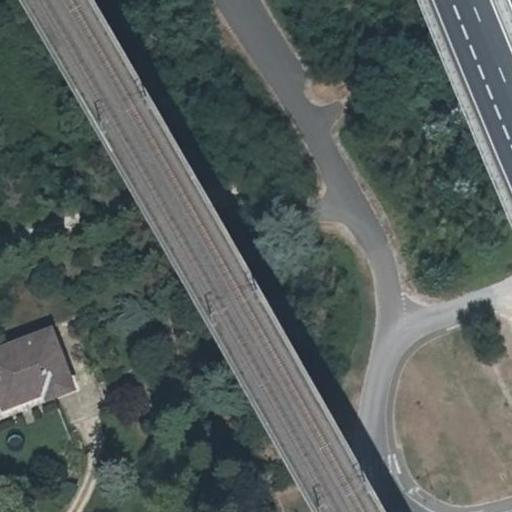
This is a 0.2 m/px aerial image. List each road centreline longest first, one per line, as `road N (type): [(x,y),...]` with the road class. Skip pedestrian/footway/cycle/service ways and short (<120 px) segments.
road 1 (unclassified): [(391,330),(381,257),(235,0)]
road 2 (track): [(354,212),(199,195),(111,205),(0,245)]
road 3 (unclassified): [(391,330),(360,511)]
road 4 (unclassified): [(511,283),(391,330)]
